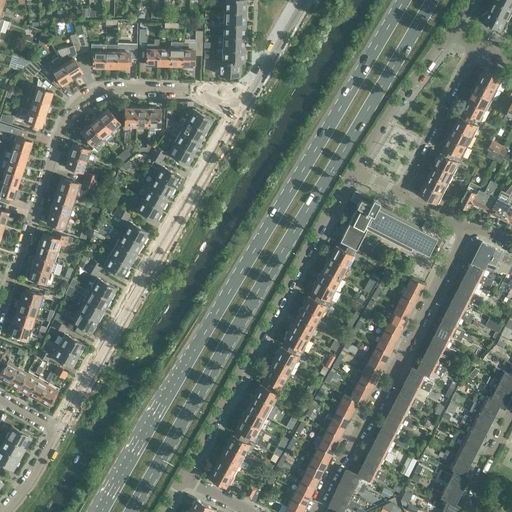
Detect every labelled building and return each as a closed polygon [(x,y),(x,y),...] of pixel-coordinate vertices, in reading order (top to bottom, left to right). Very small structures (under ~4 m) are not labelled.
[(224,0),(225,11),(245,11),(246,4),(244,4),(243,0),(224,0)] [(492,1),(488,8),(509,19),(511,13),(511,7),(498,0),(494,0),(494,2),(492,1)] [(509,19),(488,8),(485,15),(487,16),(485,20),(486,20),(484,23),(492,27),(494,24),(504,30),(505,27),(506,27),(506,26),(509,19)] [(225,11),(224,23),(243,24),(244,18),(245,18),(245,11),(225,11)] [(117,50),(116,66),(128,67),(129,57),(131,57),(132,52),(137,52),(138,22),(121,22),(121,26),(131,26),(130,41),(130,43),(123,42),(123,50),(117,50)] [(224,23),(224,36),(245,36),(245,29),(243,29),(243,24),(224,23)] [(182,48),(182,64),(194,65),(194,55),(202,55),(202,54),(202,30),(195,30),(195,42),(188,42),(182,42),(182,48)] [(76,33),(82,52),(89,50),(83,31),(76,33)] [(43,46),(47,39),(50,35),(42,32),(38,44),(43,46)] [(61,58),(62,63),(71,77),(82,71),(72,56),(76,54),(82,52),(76,34),(71,35),(74,46),(59,50),(63,57),(61,58)] [(224,36),(224,48),(243,49),(243,43),(245,43),(245,36),(224,36)] [(157,43),(146,43),(146,48),(146,64),(158,64),(159,47),(157,47),(157,43)] [(105,50),(105,66),(116,66),(117,50),(117,45),(106,44),(105,50)] [(101,50),(101,47),(91,46),(91,57),(93,57),(93,66),(105,66),(105,50),(101,50)] [(159,47),(158,64),(170,64),(171,48),(159,47)] [(171,48),(170,64),(182,64),(182,48),(171,48)] [(224,48),(223,59),(232,60),(232,62),(240,62),(240,61),(243,61),(243,60),(244,60),(244,54),(243,54),(243,49),(224,48)] [(34,57),(29,63),(38,71),(43,66),(41,65),(42,64),(34,57)] [(211,59),(211,60),(204,60),(203,66),(210,66),(212,64),(217,64),(216,66),(219,66),(219,74),(238,75),(238,71),(240,71),(240,62),(232,62),(232,60),(223,59),(219,59),(219,60),(211,59)] [(38,71),(29,63),(25,67),(33,74),(34,75),(38,71)] [(53,68),(52,67),(51,68),(61,84),(71,77),(62,63),(53,68)] [(479,79),(497,89),(501,80),(502,80),(503,78),(484,69),(482,73),(480,73),(478,77),(479,79)] [(37,86),(38,86),(46,89),(47,87),(37,78),(37,86)] [(474,89),(473,89),(492,99),(497,89),(479,79),(477,83),(475,84),(473,87),(474,89)] [(29,96),(32,98),(49,103),(53,91),(46,89),(38,86),(37,88),(36,88),(36,86),(33,85),(29,96)] [(471,95),(468,100),(486,109),(492,99),(473,89),(473,90),(471,90),(470,94),(471,95)] [(31,103),(29,109),(45,114),(49,103),(32,98),(29,97),(27,102),(31,103)] [(462,112),(462,113),(474,119),(475,117),(482,120),(484,115),(484,114),(486,109),(468,100),(466,100),(464,104),(465,105),(463,110),(465,111),(464,113),(462,112)] [(124,128),(126,128),(126,126),(136,126),(137,106),(129,106),(129,107),(125,107),(124,128)] [(137,106),(136,126),(148,127),(148,108),(144,108),(144,107),(137,106)] [(20,112),(27,114),(26,118),(28,119),(27,121),(42,125),(45,114),(29,109),(22,107),(20,112)] [(148,108),(148,127),(158,127),(158,129),(160,129),(160,108),(155,108),(155,107),(149,107),(149,108),(148,108)] [(103,110),(97,115),(111,130),(119,124),(121,123),(108,108),(104,111),(103,110)] [(191,113),(187,120),(207,131),(210,125),(209,124),(212,119),(193,108),(190,113),(191,113)] [(0,118),(0,120),(10,123),(11,124),(13,117),(11,117),(11,116),(2,113),(0,118)] [(455,125),(454,126),(473,135),(476,129),(477,130),(479,124),(473,121),(474,119),(462,113),(462,114),(463,114),(462,116),(460,115),(458,120),(456,120),(454,123),(455,125)] [(89,122),(88,123),(102,138),(111,130),(97,115),(93,119),(94,120),(90,124),(89,122)] [(187,120),(181,131),(199,142),(202,136),(204,137),(207,131),(187,120)] [(16,136),(12,148),(27,153),(31,141),(24,138),(26,131),(0,122),(0,129),(8,132),(8,133),(16,136)] [(102,138),(88,123),(84,126),(85,127),(81,131),(94,146),(99,152),(102,149),(97,143),(102,138)] [(451,131),(449,136),(467,145),(473,135),(454,126),(452,127),(451,130),(451,131)] [(181,131),(175,142),(193,152),(194,151),(195,152),(198,147),(197,146),(199,142),(181,131)] [(444,149),(443,150),(455,156),(456,153),(463,157),(465,151),(464,151),(467,145),(449,136),(449,137),(447,137),(446,140),(446,141),(444,146),(446,147),(445,149),(444,149)] [(503,145),(494,140),(489,149),(498,154),(500,150),(503,145)] [(170,151),(171,152),(170,154),(187,163),(188,162),(189,163),(192,158),(191,157),(193,152),(175,142),(170,151)] [(69,154),(69,155),(87,160),(89,153),(92,154),(97,156),(99,152),(92,149),(72,143),(71,149),(69,148),(68,153),(69,154)] [(156,145),(152,152),(162,157),(165,152),(163,150),(164,150),(156,145)] [(12,148),(8,159),(24,164),(27,153),(12,148)] [(124,150),(117,156),(123,162),(130,157),(124,150)] [(436,161),(436,162),(454,171),(457,166),(458,166),(460,161),(454,158),(455,156),(443,150),(444,151),(443,153),(441,152),(439,156),(437,157),(435,160),(436,161)] [(487,155),(494,159),(497,154),(489,150),(487,155)] [(162,157),(152,152),(149,157),(157,162),(159,162),(162,157)] [(504,157),(498,154),(494,160),(500,163),(504,157)] [(87,160),(69,155),(65,166),(82,171),(83,169),(84,169),(87,160)] [(8,159),(4,170),(20,175),(24,164),(8,159)] [(129,161),(121,167),(127,171),(132,163),(129,161)] [(431,172),(449,181),(454,171),(436,162),(433,166),(432,167),(430,170),(431,172)] [(162,164),(155,176),(175,188),(178,181),(177,180),(180,175),(163,165),(163,164),(162,164)] [(479,167),(488,172),(490,168),(481,164),(479,167)] [(4,170),(1,181),(16,186),(20,175),(4,170)] [(87,172),(85,179),(96,182),(98,175),(89,172),(89,173),(87,172)] [(449,181),(431,172),(430,173),(428,173),(427,176),(428,178),(425,183),(443,192),(449,181)] [(124,176),(119,173),(115,182),(119,184),(124,176)] [(155,176),(149,188),(167,198),(170,192),(172,193),(175,188),(155,176)] [(58,187),(58,189),(76,195),(79,185),(80,186),(81,183),(62,177),(60,182),(58,181),(57,187),(58,187)] [(96,182),(85,179),(83,184),(85,185),(94,188),(96,182)] [(16,186),(1,181),(0,180),(0,192),(13,197),(16,186)] [(478,192),(473,202),(482,206),(494,182),(490,180),(486,189),(485,191),(480,188),(478,192)] [(422,188),(420,193),(438,203),(439,202),(442,204),(443,201),(440,199),(443,192),(425,183),(423,184),(422,187),(422,188)] [(468,187),(460,203),(464,205),(464,207),(467,208),(468,207),(469,208),(473,201),(473,202),(478,192),(468,187)] [(149,188),(143,198),(161,208),(167,198),(149,188)] [(54,199),(54,200),(72,206),(76,195),(58,189),(56,193),(55,192),(53,198),(54,199)] [(355,190),(350,199),(358,203),(356,206),(357,206),(340,240),(341,241),(354,247),(356,249),(367,227),(410,249),(412,246),(428,254),(429,252),(433,255),(441,239),(427,232),(430,226),(429,226),(429,225),(426,223),(425,224),(424,223),(422,227),(421,227),(421,228),(377,205),(380,201),(373,197),(372,199),(355,190)] [(490,191),(482,206),(491,211),(498,197),(493,195),(494,193),(490,191)] [(499,215),(507,200),(502,197),(502,199),(498,197),(491,211),(499,215)] [(138,207),(139,207),(138,209),(155,219),(156,218),(157,219),(160,213),(159,212),(161,208),(143,198),(138,207)] [(72,206),(54,200),(53,203),(51,203),(49,209),(51,209),(50,211),(68,217),(72,206)] [(507,200),(499,215),(508,220),(511,212),(511,204),(511,202),(507,200)] [(127,226),(123,233),(142,243),(146,237),(145,236),(148,231),(129,220),(132,215),(119,207),(114,215),(123,220),(122,223),(127,226)] [(0,221),(4,223),(8,211),(0,208),(0,221)] [(68,217),(50,211),(47,221),(48,221),(47,222),(53,224),(53,223),(62,226),(60,231),(67,233),(69,229),(65,227),(68,217)] [(95,231),(106,237),(108,234),(97,227),(95,231)] [(40,237),(38,244),(57,250),(59,243),(66,245),(67,242),(71,243),(73,237),(55,231),(54,236),(43,232),(42,237),(40,237)] [(106,237),(95,231),(93,235),(104,241),(106,237)] [(123,233),(117,244),(135,253),(138,248),(139,249),(142,243),(123,233)] [(329,254),(330,256),(348,265),(351,259),(352,260),(355,255),(351,253),(354,247),(341,241),(338,247),(336,246),(333,250),(331,251),(329,254)] [(481,241),(470,262),(472,263),(472,262),(483,268),(484,268),(485,267),(486,268),(487,266),(488,267),(495,270),(495,269),(494,268),(502,251),(481,241)] [(37,250),(36,255),(53,261),(57,250),(38,244),(36,250),(37,250)] [(117,244),(111,254),(129,264),(130,263),(131,263),(134,258),(133,257),(135,253),(117,244)] [(494,268),(495,269),(500,271),(501,269),(506,272),(511,259),(511,256),(502,251),(494,268)] [(106,263),(107,263),(106,265),(123,275),(123,274),(125,275),(128,269),(126,268),(129,264),(111,254),(106,263)] [(33,265),(32,266),(50,272),(53,261),(36,255),(34,259),(33,258),(31,264),(33,265)] [(326,263),(323,268),(341,278),(348,265),(330,256),(329,257),(327,258),(326,261),(326,263)] [(91,257),(87,263),(99,270),(103,264),(91,257)] [(78,265),(84,268),(84,269),(96,276),(99,270),(87,263),(81,260),(78,265)] [(391,260),(389,264),(400,270),(402,266),(391,260)] [(470,262),(466,271),(491,284),(493,280),(483,275),(482,274),(485,269),(487,269),(488,267),(487,266),(486,268),(485,267),(484,268),(483,268),(472,262),(472,263),(470,262)] [(50,272),(32,266),(29,277),(29,278),(34,280),(35,279),(45,282),(46,280),(47,281),(50,272)] [(317,279),(335,289),(341,278),(323,268),(320,274),(318,274),(316,277),(317,279)] [(466,271),(462,280),(476,287),(478,282),(479,282),(489,287),(491,284),(466,271)] [(410,276),(405,286),(419,293),(424,284),(410,276)] [(98,278),(92,288),(111,299),(114,293),(112,292),(115,287),(98,278)] [(364,289),(369,292),(375,280),(370,278),(364,289)] [(314,286),(310,292),(329,302),(333,295),(332,294),(335,289),(317,279),(316,281),(315,281),(313,284),(314,286)] [(462,280),(457,289),(481,301),(483,297),(474,293),(473,292),(476,287),(462,280)] [(374,290),(379,293),(384,284),(379,282),(374,290)] [(405,286),(401,294),(415,301),(419,293),(405,286)] [(21,298),(21,300),(39,306),(42,296),(43,296),(44,294),(25,288),(23,293),(22,292),(20,298),(21,298)] [(92,288),(85,299),(103,309),(105,305),(107,306),(111,299),(92,288)] [(457,289),(453,298),(467,305),(469,300),(470,300),(471,300),(479,305),(481,301),(457,289)] [(376,299),(379,293),(374,290),(371,296),(376,299)] [(303,306),(302,306),(320,315),(323,310),(324,310),(327,305),(328,302),(310,292),(305,301),(304,301),(302,304),(303,306)] [(397,292),(393,301),(396,303),(411,310),(415,301),(401,294),(397,292)] [(357,301),(362,304),(366,297),(361,294),(357,301)] [(369,298),(365,306),(370,308),(374,301),(369,298)] [(453,298),(448,307),(472,318),(474,315),(464,310),(467,305),(453,298)] [(85,299),(79,310),(97,320),(97,319),(99,320),(102,315),(100,314),(103,309),(85,299)] [(18,310),(17,311),(35,317),(39,306),(21,300),(20,304),(18,304),(16,309),(18,310)] [(396,303),(392,311),(406,318),(411,310),(396,303)] [(299,312),(297,316),(314,326),(320,315),(302,306),(302,308),(300,308),(298,311),(299,312)] [(370,309),(365,306),(360,315),(365,318),(370,309)] [(448,307),(443,316),(458,323),(460,318),(470,323),(472,318),(448,307)] [(73,320),(75,320),(74,322),(90,331),(91,331),(93,332),(96,326),(94,325),(97,320),(79,310),(73,320)] [(14,320),(14,322),(31,328),(35,317),(17,311),(16,315),(14,314),(13,320),(14,320)] [(392,311),(388,320),(402,327),(406,318),(392,311)] [(64,323),(66,325),(69,320),(56,312),(56,314),(53,319),(55,320),(56,319),(64,323)] [(350,327),(355,317),(349,314),(344,324),(350,327)] [(290,329),(307,339),(310,335),(312,336),(315,331),(313,329),(314,326),(297,316),(293,324),(291,324),(289,328),(290,329)] [(443,316),(439,325),(462,337),(469,340),(471,336),(460,330),(455,328),(458,323),(443,316)] [(502,323),(490,316),(486,325),(498,332),(502,323)] [(60,330),(61,330),(63,331),(66,325),(64,324),(64,323),(56,319),(55,320),(52,325),(60,330)] [(388,320),(383,329),(398,336),(402,327),(388,320)] [(31,328),(14,322),(10,333),(11,333),(10,334),(16,336),(17,335),(27,338),(28,336),(29,336),(31,328)] [(83,335),(86,329),(78,324),(75,330),(83,335)] [(357,332),(360,327),(355,324),(352,330),(357,332)] [(439,325),(434,334),(449,340),(452,342),(454,337),(460,341),(467,344),(469,340),(462,337),(439,325)] [(501,334),(508,337),(511,329),(510,328),(505,326),(501,334)] [(286,336),(282,343),(301,352),(302,351),(305,345),(304,345),(307,339),(290,329),(289,331),(287,331),(285,334),(286,336)] [(383,329),(379,337),(393,344),(398,336),(383,329)] [(84,343),(63,331),(61,330),(60,330),(54,341),(60,344),(77,354),(78,353),(79,354),(82,349),(81,348),(84,343)] [(434,334),(430,343),(453,355),(456,350),(451,348),(447,346),(446,345),(449,340),(434,334)] [(379,337),(375,346),(389,353),(393,344),(379,337)] [(331,341),(326,349),(332,352),(338,343),(337,341),(333,339),(331,341)] [(275,354),(275,356),(293,366),(296,360),(297,360),(300,355),(301,353),(282,343),(278,351),(276,351),(275,354)] [(430,343),(425,351),(440,358),(442,353),(452,358),(453,355),(430,343)] [(55,353),(54,356),(71,365),(72,364),(73,365),(77,360),(75,359),(77,354),(60,344),(55,353)] [(389,353),(375,346),(371,344),(366,352),(370,354),(385,362),(389,353)] [(38,353),(37,355),(47,361),(47,360),(50,354),(49,353),(49,352),(41,348),(38,353)] [(425,351),(421,360),(444,372),(446,368),(437,363),(440,358),(425,351)] [(328,366),(334,356),(330,354),(324,364),(328,366)] [(370,354),(366,363),(380,370),(385,362),(370,354)] [(0,360),(0,367),(2,368),(3,369),(0,374),(0,376),(3,378),(2,379),(8,383),(9,382),(18,365),(7,359),(8,358),(5,357),(3,355),(0,360)] [(271,363),(269,366),(287,376),(293,366),(275,356),(274,358),(273,358),(271,361),(271,363)] [(421,360),(417,369),(426,374),(430,377),(433,371),(442,376),(444,372),(421,360)] [(504,371),(511,375),(511,364),(504,360),(502,364),(511,368),(511,371),(511,374),(504,371)] [(467,371),(472,365),(469,362),(464,368),(467,371)] [(366,363),(362,371),(376,379),(380,370),(366,363)] [(324,374),(327,368),(322,364),(318,371),(324,374)] [(18,365),(9,382),(13,384),(12,385),(18,389),(28,371),(18,365)] [(67,372),(57,366),(54,372),(62,377),(64,378),(67,372)] [(266,373),(262,380),(281,390),(282,388),(285,383),(284,382),(287,376),(269,366),(268,368),(267,369),(265,372),(266,373)] [(412,367),(407,376),(431,388),(433,384),(424,380),(423,379),(426,374),(417,369),(412,367)] [(467,375),(472,378),(479,369),(475,367),(467,375)] [(327,375),(337,380),(340,375),(330,370),(327,375)] [(502,375),(499,380),(511,386),(511,375),(504,371),(502,370),(500,374),(502,375)] [(28,371),(18,389),(24,392),(25,391),(28,393),(38,377),(28,371)] [(362,371),(357,380),(371,387),(376,379),(362,371)] [(407,376),(403,385),(417,392),(419,387),(421,387),(429,392),(431,388),(407,376)] [(38,377),(28,393),(29,394),(29,395),(34,398),(35,397),(38,399),(48,382),(38,377)] [(490,386),(495,389),(508,396),(511,388),(511,386),(499,380),(494,377),(490,386)] [(254,392),(254,393),(272,403),(275,398),(276,398),(279,393),(281,390),(262,380),(257,388),(256,389),(254,392)] [(357,380),(353,389),(367,396),(371,387),(357,380)] [(48,382),(38,399),(49,405),(51,405),(54,400),(52,399),(58,390),(55,388),(56,387),(48,382)] [(307,387),(312,390),(315,385),(310,382),(307,387)] [(493,393),(490,397),(499,403),(502,405),(503,405),(504,404),(508,396),(495,389),(490,386),(485,384),(483,388),(493,393)] [(403,385),(398,394),(422,406),(424,402),(415,398),(415,397),(414,397),(417,392),(403,385)] [(453,388),(449,386),(444,395),(448,397),(453,388)] [(344,393),(343,394),(357,402),(357,401),(363,404),(367,396),(353,389),(349,396),(344,393)] [(450,400),(454,402),(458,393),(454,391),(450,400)] [(251,401),(247,406),(265,416),(272,403),(254,393),(254,395),(252,396),(250,399),(251,401)] [(343,394),(339,402),(353,410),(357,402),(343,394)] [(398,394),(394,403),(408,410),(410,405),(420,409),(422,406),(398,394)] [(471,399),(481,404),(495,411),(499,403),(490,397),(485,395),(483,400),(473,395),(471,399)] [(319,403),(317,402),(312,400),(308,408),(312,410),(314,412),(319,403)] [(470,410),(476,414),(490,420),(495,411),(481,404),(474,401),(470,410)] [(339,402),(334,411),(349,418),(353,410),(339,402)] [(394,403),(389,412),(414,424),(416,420),(405,415),(408,410),(394,403)] [(443,407),(438,404),(434,413),(439,415),(443,407)] [(241,415),(242,417),(259,427),(265,416),(247,406),(245,412),(243,412),(241,415)] [(334,411),(330,420),(344,427),(349,418),(334,411)] [(389,412),(385,420),(399,428),(401,423),(402,423),(412,428),(414,424),(389,412)] [(444,412),(441,418),(448,421),(451,415),(444,412)] [(287,425),(293,427),(297,416),(292,414),(287,425)] [(462,417),(472,422),(486,429),(490,420),(476,414),(474,418),(464,414),(462,417)] [(238,424),(234,430),(266,448),(268,445),(255,437),(257,433),(256,433),(259,427),(242,417),(241,419),(239,419),(237,422),(238,424)] [(330,420),(326,428),(340,435),(344,427),(330,420)] [(385,420),(380,430),(405,442),(407,443),(409,440),(396,433),(399,428),(385,420)] [(481,439),(486,429),(470,421),(468,425),(470,426),(467,432),(481,439)] [(9,430),(6,436),(25,447),(27,445),(28,445),(30,441),(29,440),(31,436),(28,434),(29,433),(22,429),(21,430),(12,425),(11,427),(10,426),(8,429),(9,430)] [(326,428),(321,437),(336,444),(340,435),(326,428)] [(226,443),(227,444),(244,454),(247,448),(248,449),(251,444),(264,452),(266,448),(248,438),(234,430),(230,439),(228,439),(226,443)] [(380,430),(376,438),(390,446),(392,440),(403,446),(405,442),(380,430)] [(481,439),(467,432),(463,440),(477,447),(481,439)] [(6,436),(0,446),(0,447),(19,458),(25,447),(6,436)] [(321,437),(317,445),(331,453),(336,444),(321,437)] [(376,438),(371,447),(399,461),(400,458),(388,451),(387,450),(390,446),(376,438)] [(282,448),(286,442),(281,439),(277,446),(282,448)] [(477,447),(463,440),(461,444),(458,449),(472,456),(477,447)] [(223,451),(221,455),(238,464),(245,468),(247,464),(240,460),(244,454),(227,444),(226,446),(224,446),(222,450),(223,451)] [(317,445),(313,454),(327,461),(331,453),(317,445)] [(0,461),(2,463),(1,464),(9,468),(10,467),(13,469),(15,465),(17,465),(19,462),(18,460),(19,458),(0,447),(0,461)] [(371,447),(366,456),(381,463),(383,458),(384,459),(384,458),(397,465),(399,461),(371,447)] [(444,453),(454,458),(468,465),(472,456),(458,449),(456,454),(445,449),(444,453)] [(452,462),(449,466),(463,473),(468,465),(454,458),(444,453),(439,451),(437,455),(452,462)] [(284,461),(287,456),(281,453),(279,459),(284,461)] [(313,454),(308,462),(322,470),(327,461),(313,454)] [(215,465),(232,475),(238,464),(221,455),(218,460),(216,460),(215,464),(215,465)] [(366,456),(362,465),(385,477),(387,473),(378,468),(381,463),(366,456)] [(415,459),(408,456),(403,464),(410,468),(415,459)] [(282,467),(284,461),(279,459),(278,458),(276,464),(282,467)] [(308,462),(304,471),(318,478),(322,470),(308,462)] [(410,468),(403,464),(399,472),(406,476),(410,468)] [(414,471),(418,474),(422,467),(417,464),(414,471)] [(232,475),(215,465),(214,467),(212,467),(211,470),(212,472),(209,477),(226,486),(227,487),(228,485),(227,485),(232,475)] [(362,465),(358,474),(359,475),(371,481),(374,476),(384,481),(385,477),(362,465)] [(439,473),(449,478),(463,485),(467,476),(463,473),(449,466),(449,467),(450,468),(448,473),(440,469),(439,473)] [(345,469),(341,477),(365,489),(367,485),(357,480),(359,475),(358,474),(346,469),(346,468),(345,469)] [(304,471),(300,479),(314,486),(318,478),(304,471)] [(418,476),(413,473),(410,479),(416,482),(418,476)] [(447,482),(445,487),(458,494),(463,485),(449,478),(439,473),(437,476),(447,482)] [(272,484),(275,479),(270,476),(269,476),(266,481),(272,484)] [(341,477),(337,486),(351,493),(353,488),(363,493),(365,489),(341,477)] [(300,479),(295,488),(309,495),(314,486),(300,479)] [(392,489),(399,492),(401,487),(395,484),(392,489)] [(250,499),(257,488),(251,485),(245,495),(250,499)] [(337,486),(333,496),(353,505),(359,508),(361,504),(349,498),(351,493),(337,486)] [(431,491),(441,496),(454,503),(458,494),(445,487),(442,492),(432,487),(431,491)] [(261,490),(257,488),(251,499),(255,501),(261,490)] [(295,488),(291,496),(305,504),(309,495),(295,488)] [(380,493),(389,498),(392,492),(383,488),(380,493)] [(412,494),(405,491),(400,499),(408,503),(412,494)] [(291,496),(287,505),(300,511),(305,504),(291,496)] [(333,496),(328,505),(330,506),(342,511),(343,510),(346,508),(346,507),(351,509),(353,505),(333,496)] [(441,496),(440,496),(447,500),(444,505),(435,500),(432,504),(442,508),(449,511),(457,511),(460,506),(454,503),(441,496)] [(192,505),(190,509),(195,511),(211,511),(212,511),(210,510),(212,508),(196,498),(195,499),(193,500),(191,503),(192,505)] [(380,511),(388,511),(389,511),(388,511),(392,503),(389,502),(383,505),(381,507),(382,508),(380,511)] [(300,511),(287,505),(283,503),(278,511),(300,511)] [(398,507),(392,503),(388,511),(389,511),(400,511),(401,511),(398,507)]
